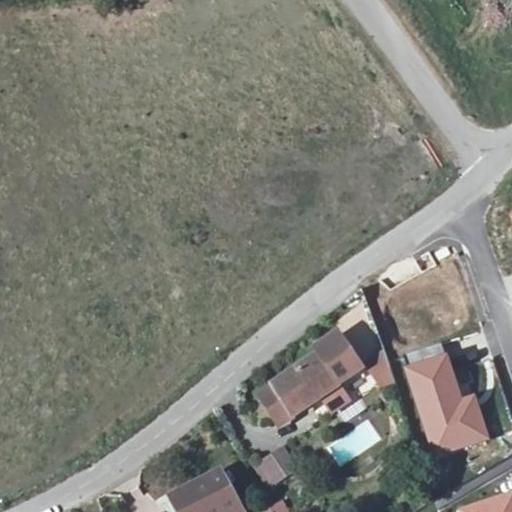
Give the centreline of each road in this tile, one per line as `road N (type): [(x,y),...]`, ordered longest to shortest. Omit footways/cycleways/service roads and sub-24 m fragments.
road 1 (residential): [(32,511),(151,439),(312,300),(457,195)]
road 2 (residential): [(511,343),(457,195)]
